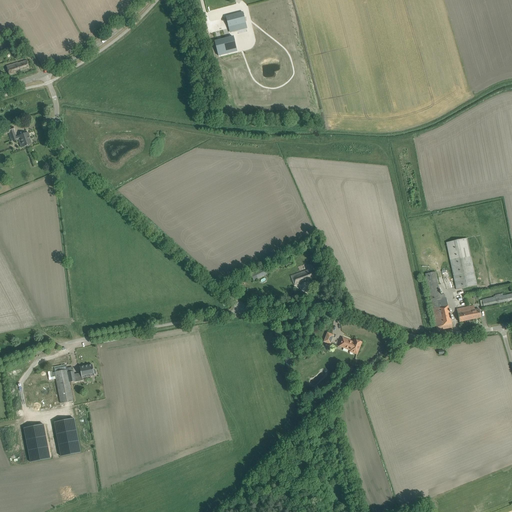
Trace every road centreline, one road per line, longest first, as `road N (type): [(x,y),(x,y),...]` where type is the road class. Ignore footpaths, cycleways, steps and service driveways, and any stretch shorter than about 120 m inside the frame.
road 1 (unclassified): [(245,310),(61,148),(44,73)]
road 2 (unclassified): [(501,327),(422,338),(326,306),(245,310)]
road 3 (unclassified): [(0,366),(76,340),(245,310)]
road 4 (track): [(289,450),(412,337)]
road 5 (tertiary): [(44,73),(110,35),(142,0)]
